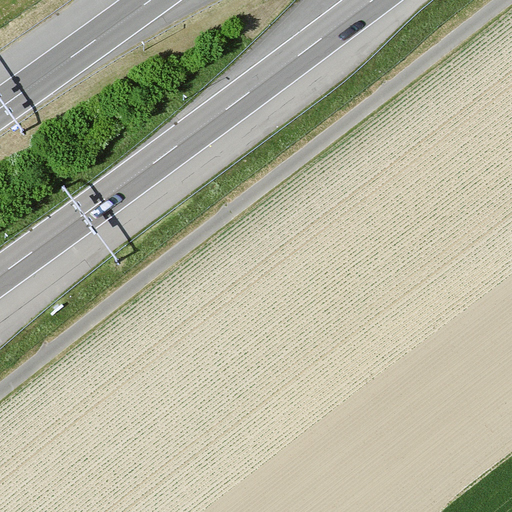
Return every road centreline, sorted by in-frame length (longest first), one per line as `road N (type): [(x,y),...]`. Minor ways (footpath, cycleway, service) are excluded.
road 1 (track): [(0,391),(505,0)]
road 2 (motorway): [(0,275),(372,0)]
road 3 (motorway): [(150,0),(0,107)]
